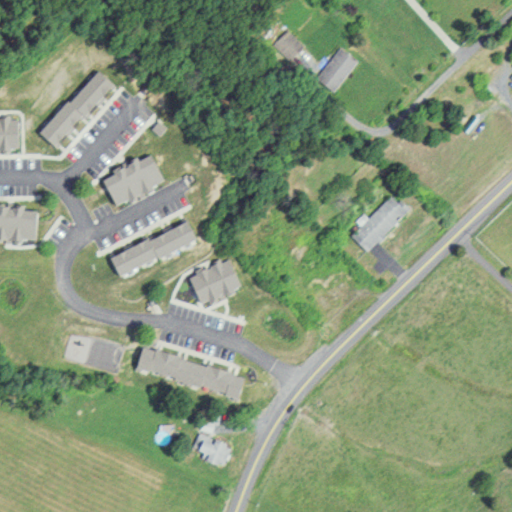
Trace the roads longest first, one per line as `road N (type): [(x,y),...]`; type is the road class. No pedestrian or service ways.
road 1 (tertiary): [(234,511),(289,393),(511,180)]
road 2 (residential): [(298,385),(223,338),(92,314),(60,291),(62,255),(77,233),(176,187)]
